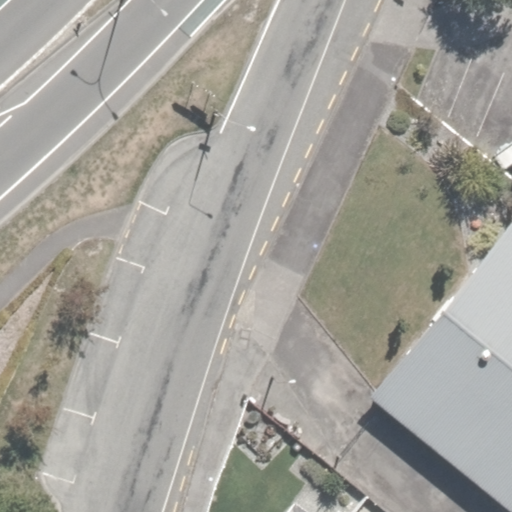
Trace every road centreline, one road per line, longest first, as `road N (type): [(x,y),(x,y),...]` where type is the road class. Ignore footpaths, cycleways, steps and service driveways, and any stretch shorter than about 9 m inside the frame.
road 1 (residential): [(312,0),(132,511)]
road 2 (primary): [(178,0),(0,167)]
